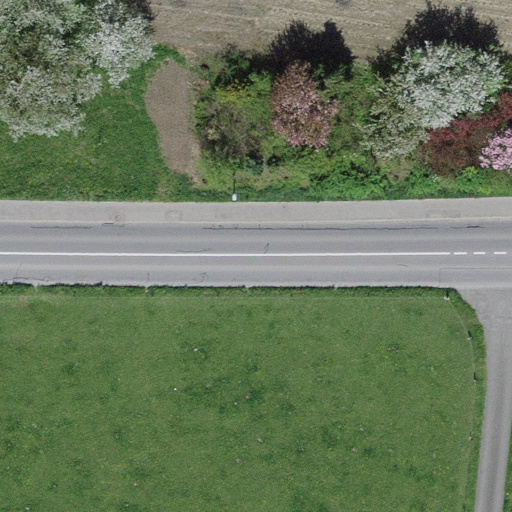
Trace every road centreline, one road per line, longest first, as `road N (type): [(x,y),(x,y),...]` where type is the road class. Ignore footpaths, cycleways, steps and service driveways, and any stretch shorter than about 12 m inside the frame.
road 1 (secondary): [(511,252),(0,251)]
road 2 (track): [(488,511),(510,252)]
